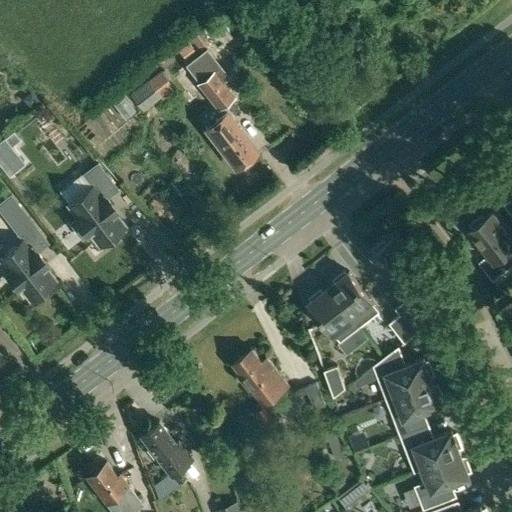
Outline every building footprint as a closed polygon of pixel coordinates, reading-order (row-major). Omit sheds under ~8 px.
[(219,18),(210,25),(224,43),(233,36),(219,18)] [(206,48),(188,62),(203,81),(200,83),(219,106),(231,97),(221,84),(213,73),(221,67),(206,48)] [(147,79),(129,94),(143,111),(161,97),(156,90),(169,80),(161,70),(148,80),(147,79)] [(217,120),(206,128),(218,143),(218,147),(221,151),(224,152),(236,167),(238,165),(242,165),(246,162),(246,159),(255,152),(226,115),(225,113),(217,120)] [(0,142),(0,163),(10,176),(25,164),(12,147),(20,140),(14,131),(0,142)] [(68,205),(77,217),(70,223),(82,237),(89,232),(98,245),(105,240),(110,238),(115,235),(118,230),(124,225),(114,212),(116,211),(106,197),(117,188),(97,162),(83,173),(92,186),(68,205)] [(511,172),(503,179),(511,190),(511,197),(504,203),(511,213),(511,167),(509,170),(511,172)] [(10,194),(0,201),(0,210),(23,239),(0,256),(0,260),(8,271),(6,273),(17,287),(19,286),(29,298),(35,293),(41,292),(46,288),(48,283),(54,278),(45,266),(47,264),(36,251),(47,242),(10,194)] [(473,226),(470,228),(490,253),(479,261),(493,280),(511,264),(511,235),(493,211),(484,217),(482,215),(471,223),(473,226)] [(375,251),(373,253),(403,292),(425,275),(395,235),(386,242),(384,239),(373,248),(375,251)] [(336,281),(329,286),(360,326),(380,310),(349,271),(347,272),(345,270),(334,278),(336,281)] [(360,326),(329,286),(323,291),(321,288),(312,295),(314,298),(310,301),(341,341),(360,326)] [(400,314),(390,322),(405,342),(427,324),(407,299),(395,307),(400,314)] [(507,322),(511,318),(511,300),(511,301),(510,301),(508,302),(498,310),(507,322)] [(386,398),(433,380),(431,376),(435,374),(429,360),(426,361),(424,357),(402,366),(395,348),(395,349),(373,365),(374,365),(386,398)] [(325,370),(335,397),(346,387),(338,365),(325,370)] [(433,380),(386,398),(400,434),(424,425),(419,412),(442,403),(440,399),(444,398),(438,383),(435,385),(433,380)] [(142,433),(140,434),(150,447),(146,450),(152,457),(155,455),(157,457),(158,456),(170,472),(178,483),(185,478),(178,468),(191,459),(177,441),(175,443),(158,420),(150,427),(146,427),(142,430),(142,433)] [(430,438),(424,425),(400,434),(414,471),(461,453),(459,448),(463,447),(457,432),(454,433),(452,429),(430,438)] [(463,457),(461,453),(414,471),(415,471),(419,470),(424,481),(415,485),(424,508),(452,497),(447,484),(470,476),(468,472),(472,470),(466,456),(463,457)] [(89,474),(86,476),(112,509),(113,511),(130,511),(142,503),(128,484),(119,473),(117,475),(106,461),(97,468),(94,467),(89,471),(89,474)] [(487,511),(486,508),(483,509),(481,505),(462,511),(457,511),(454,501),(430,510),(430,511),(487,511)] [(240,511),(237,502),(215,510),(215,511),(240,511)]
